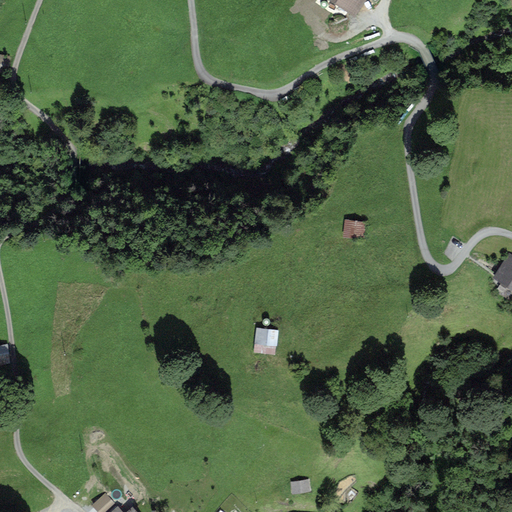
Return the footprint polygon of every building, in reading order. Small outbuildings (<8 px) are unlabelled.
[(1,55),(0,60),(0,69),(8,71),(11,57),(1,55)] [(347,220),(346,233),(364,235),(365,222),(347,220)] [(500,267),(497,272),(511,281),(511,256),(511,257),(504,269),(500,267)] [(259,328),(257,340),(276,342),(278,330),(259,328)] [(0,346),(0,362),(9,361),(7,345),(0,346)] [(293,482),(294,490),(310,488),(309,480),(293,482)] [(135,511),(133,509),(128,511),(122,511),(106,494),(101,498),(97,494),(91,500),(102,511),(135,511)]
